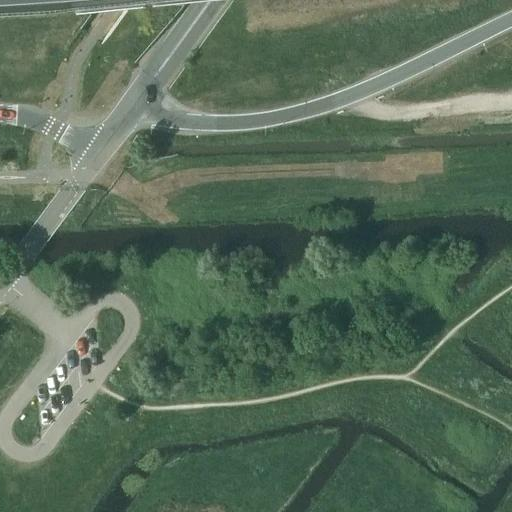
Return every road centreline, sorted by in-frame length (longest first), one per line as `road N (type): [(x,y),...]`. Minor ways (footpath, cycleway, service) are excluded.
road 1 (trunk): [(130,113),(196,124),(270,120),(351,98),(511,22)]
road 2 (track): [(351,98),(379,112),(511,106)]
road 3 (unclassified): [(0,286),(97,158)]
road 4 (secondary): [(130,113),(211,0)]
